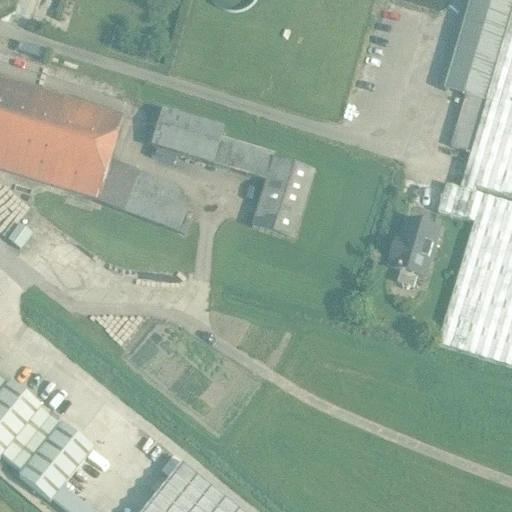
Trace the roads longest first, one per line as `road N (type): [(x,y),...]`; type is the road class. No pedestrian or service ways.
road 1 (unknown): [(0,25),(345,138),(407,121),(460,0)]
road 2 (unknown): [(0,291),(15,335),(34,353),(243,511)]
